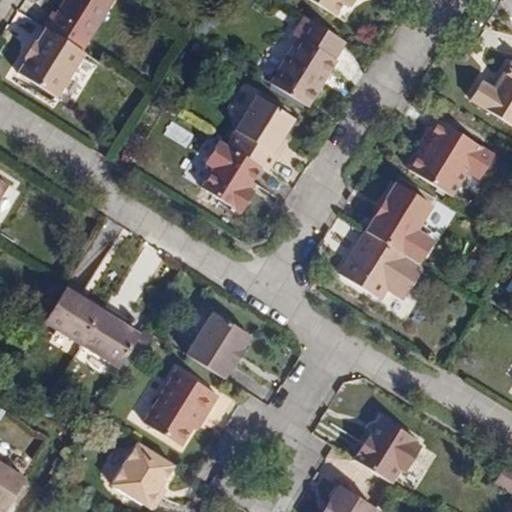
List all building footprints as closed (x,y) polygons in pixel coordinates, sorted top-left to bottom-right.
[(51,13),(42,28),(44,29),(80,52),(112,0),(63,0),(55,15),(51,13)] [(311,0),(337,16),(347,1),(353,5),(355,0),(311,0)] [(273,85),(310,108),(319,92),(317,91),(328,73),(331,75),(339,60),(337,59),(347,43),(307,17),(296,35),(301,38),(273,85)] [(80,52),(44,29),(35,43),(32,42),(22,59),(23,60),(16,73),(56,98),(83,54),(80,52)] [(511,65),(501,83),(503,84),(497,95),(481,84),(470,102),(511,127),(511,65)] [(258,166),(267,172),(277,157),(271,153),(281,138),(293,119),(254,95),(224,144),(258,166)] [(406,168),(449,196),(467,170),(478,178),(493,155),(432,118),(424,131),(429,133),(420,147),(406,168)] [(171,122),(165,134),(187,146),(193,133),(171,122)] [(429,133),(424,131),(416,145),(420,147),(429,133)] [(271,153),(277,157),(287,142),(281,138),(271,153)] [(248,181),(258,166),(224,144),(216,139),(202,162),(209,166),(196,187),(238,213),(251,191),(249,190),(245,187),(248,181)] [(397,182),(366,231),(418,263),(434,238),(418,228),(433,203),(397,182)] [(405,298),(424,268),(418,263),(366,231),(340,274),(381,299),(388,288),(405,298)] [(44,322),(81,345),(89,332),(102,311),(88,301),(81,297),(84,292),(68,282),(44,322)] [(81,297),(88,301),(92,296),(84,292),(81,297)] [(89,332),(81,345),(120,369),(141,335),(125,326),(119,323),(123,316),(106,306),(102,311),(89,332)] [(228,364),(231,367),(234,368),(245,351),(242,350),(250,338),(212,314),(187,356),(220,377),(228,364)] [(119,323),(125,326),(129,319),(123,316),(119,323)] [(220,377),(225,380),(231,367),(228,364),(220,377)] [(199,417),(203,419),(217,396),(177,371),(144,423),(181,446),(199,417)] [(355,461),(391,484),(400,469),(405,459),(414,459),(420,449),(415,445),(418,441),(402,432),(401,434),(398,433),(398,429),(380,419),(375,427),(365,444),(355,461)] [(360,442),(365,444),(375,427),(371,424),(360,442)] [(161,487),(173,465),(137,443),(110,486),(150,511),(152,511),(165,489),(161,487)] [(405,459),(400,469),(406,471),(414,459),(405,459)] [(496,483),(511,493),(511,468),(506,464),(496,483)] [(0,511),(5,511),(25,480),(0,465),(0,511)] [(373,511),(375,509),(339,486),(323,511),(373,511)]
